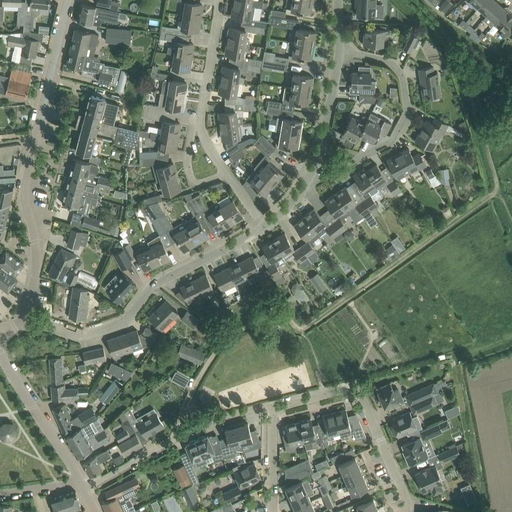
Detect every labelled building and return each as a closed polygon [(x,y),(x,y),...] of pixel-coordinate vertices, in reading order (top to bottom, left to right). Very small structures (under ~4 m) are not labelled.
[(2,0),(3,4),(18,4),(18,10),(25,11),(25,5),(21,4),(20,0),(2,0)] [(24,25),(23,32),(30,34),(31,31),(33,32),(34,18),(40,11),(41,6),(49,7),(49,0),(25,0),(25,5),(25,11),(24,25)] [(234,0),(234,4),(255,7),(262,8),(263,2),(252,0),(234,0)] [(310,14),(312,0),(292,0),(290,10),(310,14)] [(355,0),(355,1),(357,2),(356,16),(366,16),(375,17),(383,17),(383,4),(375,3),(375,0),(355,0)] [(448,0),(445,0),(439,8),(444,13),(453,4),(448,0)] [(483,20),(497,2),(494,0),(484,0),(478,8),(486,15),(482,20),(483,20)] [(183,15),(200,18),(202,5),(186,2),(183,15)] [(495,23),(506,10),(497,2),(483,20),(491,27),(495,23)] [(119,12),(91,6),(81,3),(77,21),(87,23),(100,26),(102,18),(117,22),(119,12)] [(234,4),(232,16),(242,18),(241,24),(249,25),(268,28),(269,22),(253,20),(255,7),(234,4)] [(270,15),(284,18),(285,12),(271,9),(270,15)] [(24,25),(25,11),(18,10),(16,24),(24,25)] [(511,15),(506,10),(495,23),(504,30),(511,20),(511,15)] [(180,14),(178,20),(182,21),(181,28),(198,31),(200,18),(183,15),(180,14)] [(283,24),(284,18),(270,15),(269,22),(283,24)] [(160,32),(178,35),(179,28),(161,25),(160,32)] [(249,25),(248,31),(267,34),(268,28),(249,25)] [(130,44),(131,30),(106,28),(105,42),(130,44)] [(246,31),(240,30),(230,28),(228,42),(249,45),(250,40),(245,39),(246,31)] [(294,42),(314,45),(316,32),(296,28),(294,42)] [(388,38),(388,30),(364,28),(363,45),(383,46),(383,38),(388,38)] [(72,40),(96,46),(98,34),(75,29),(72,40)] [(43,34),(33,32),(31,31),(30,34),(23,32),(22,38),(10,35),(7,45),(14,47),(11,61),(19,63),(20,61),(28,63),(30,56),(35,57),(38,41),(41,42),(43,34)] [(177,41),(178,35),(160,32),(159,41),(161,41),(161,39),(177,41)] [(473,39),(478,42),(481,39),(485,34),(481,32),(477,36),(476,36),(473,39)] [(410,34),(403,49),(410,53),(413,47),(417,39),(418,38),(410,34)] [(417,39),(413,47),(417,49),(421,41),(417,39)] [(94,51),(96,46),(72,40),(70,51),(85,55),(87,49),(94,51)] [(175,55),(191,57),(193,44),(177,41),(176,48),(171,48),(170,54),(175,54),(175,55)] [(314,45),(294,42),(288,41),(287,49),(288,50),(293,51),(292,56),(311,60),(314,45)] [(248,50),(249,45),(228,42),(226,54),(242,57),(243,49),(248,50)] [(101,59),(85,55),(70,51),(66,65),(100,73),(98,81),(116,85),(120,68),(104,64),(100,63),(101,59)] [(189,70),(191,57),(175,55),(172,67),(189,70)] [(273,62),(287,64),(288,58),(274,55),(273,62)] [(248,65),(262,67),(263,60),(249,58),(248,65)] [(286,70),(287,64),(273,62),(272,68),(286,70)] [(261,73),(262,67),(248,65),(247,71),(261,73)] [(244,77),(238,76),(240,69),(224,66),(221,81),(237,83),(237,82),(243,83),(244,77)] [(374,94),(375,94),(375,81),(370,81),(371,73),(370,73),(371,67),(358,66),(358,72),(352,72),(352,74),(351,74),(350,75),(350,79),(351,81),(352,81),(351,87),(359,87),(359,93),(374,94)] [(419,69),(423,97),(440,95),(437,73),(434,73),(433,67),(419,69)] [(9,78),(0,75),(0,91),(5,93),(16,95),(26,98),(32,73),(12,68),(9,78)] [(157,72),(151,71),(150,77),(169,81),(170,75),(157,72)] [(285,87),(311,91),(313,77),(293,74),(291,88),(285,86),(285,87)] [(168,94),(168,95),(184,97),(186,83),(170,81),(168,94)] [(235,95),(237,83),(221,81),(219,93),(235,95)] [(309,105),(311,91),(285,87),(282,100),(309,105)] [(161,93),(160,99),(167,100),(166,107),(182,110),(184,97),(168,95),(168,94),(161,92),(161,93)] [(374,103),(375,94),(374,94),(359,93),(359,102),(374,103)] [(106,99),(100,97),(90,95),(86,112),(101,115),(99,120),(104,122),(112,124),(114,124),(119,105),(106,102),(106,99)] [(267,106),(282,109),(282,103),(268,100),(267,106)] [(143,110),(160,113),(161,106),(149,104),(149,105),(144,104),(143,110)] [(281,115),(282,109),(267,106),(266,113),(281,115)] [(235,111),(219,114),(221,127),(237,125),(237,124),(242,123),(242,118),(243,117),(243,110),(242,110),(235,109),(235,111)] [(158,120),(160,113),(143,110),(141,116),(158,120)] [(114,125),(114,124),(112,124),(104,122),(99,120),(101,115),(86,112),(81,129),(84,129),(84,131),(115,139),(114,144),(120,145),(124,134),(117,132),(119,126),(114,125)] [(352,117),(342,134),(349,138),(348,139),(354,142),(355,141),(356,142),(359,136),(368,118),(363,116),(360,121),(352,117)] [(303,121),(283,118),(277,117),(275,131),(280,132),(300,135),(303,121)] [(368,118),(359,136),(373,143),(378,132),(385,136),(391,123),(379,117),(376,122),(368,118)] [(415,141),(424,146),(432,150),(441,132),(443,134),(448,124),(444,123),(436,118),(432,123),(426,120),(415,141)] [(157,127),(156,133),(177,137),(180,123),(163,121),(162,128),(157,127)] [(237,125),(221,127),(223,140),(239,138),(237,125)] [(139,136),(139,131),(140,130),(124,128),(119,126),(117,132),(124,134),(120,145),(130,147),(139,149),(139,138),(139,136)] [(126,164),(130,147),(120,145),(114,144),(115,139),(84,131),(84,129),(81,129),(75,151),(126,164)] [(150,132),(149,138),(160,140),(159,147),(175,150),(177,137),(156,133),(150,132)] [(298,149),(300,135),(280,132),(278,145),(298,149)] [(257,139),(271,152),(276,147),(262,134),(257,139)] [(267,157),(271,152),(257,139),(253,143),(267,157)] [(244,147),(241,149),(238,143),(226,151),(230,157),(242,149),(244,147)] [(387,160),(391,168),(397,179),(417,168),(419,170),(426,166),(419,153),(412,157),(408,148),(387,160)] [(234,162),(245,154),(242,149),(230,157),(234,162)] [(98,171),(102,157),(91,155),(89,162),(74,158),(69,178),(100,186),(100,185),(113,189),(114,187),(109,186),(111,179),(99,175),(99,176),(95,175),(95,173),(98,171)] [(259,172),(274,185),(284,174),(268,162),(259,172)] [(161,181),(177,177),(173,164),(153,169),(157,182),(161,181)] [(379,191),(377,188),(388,181),(377,164),(366,171),(364,168),(378,191),(379,191)] [(364,168),(353,176),(364,191),(361,193),(365,199),(363,200),(374,216),(375,218),(376,217),(380,214),(375,208),(378,206),(371,196),(378,191),(364,168)] [(434,175),(431,168),(425,171),(428,178),(434,175)] [(439,170),(440,179),(449,178),(448,169),(439,170)] [(265,196),(274,185),(259,172),(250,183),(265,196)] [(177,177),(161,181),(164,194),(180,189),(177,177)] [(97,194),(100,186),(69,178),(65,190),(91,197),(98,199),(101,200),(109,202),(110,196),(102,193),(101,195),(97,194)] [(394,179),(387,184),(395,195),(402,190),(394,179)] [(208,187),(211,192),(225,187),(222,182),(208,187)] [(346,186),(335,194),(349,214),(354,211),(356,214),(359,211),(363,216),(367,222),(374,216),(363,200),(358,204),(356,202),(351,193),(346,186)] [(0,205),(10,204),(13,190),(0,189),(0,205)] [(65,190),(62,203),(78,207),(77,211),(84,213),(87,203),(90,203),(91,197),(65,190)] [(159,194),(143,199),(143,200),(145,205),(150,204),(158,202),(161,201),(159,194)] [(199,194),(192,198),(200,212),(206,208),(208,208),(207,207),(199,194)] [(335,194),(324,201),(335,217),(338,215),(340,217),(332,223),(340,234),(348,228),(343,223),(346,221),(344,218),(349,214),(335,194)] [(187,201),(186,202),(193,215),(194,216),(200,212),(192,198),(187,201)] [(220,207),(231,224),(243,217),(233,200),(220,207)] [(158,202),(150,204),(166,232),(173,227),(158,202)] [(0,218),(6,220),(10,204),(0,205),(0,218)] [(145,205),(140,207),(141,208),(142,211),(143,213),(146,215),(148,215),(149,216),(152,221),(160,234),(160,235),(166,232),(150,204),(145,205)] [(220,207),(209,214),(217,229),(219,232),(231,224),(220,207)] [(303,217),(316,231),(326,223),(314,208),(303,217)] [(82,224),(97,229),(100,220),(85,215),(82,224)] [(306,240),(316,231),(303,217),(294,225),(306,240)] [(190,219),(184,223),(186,227),(196,244),(208,237),(207,235),(198,220),(192,223),(190,219)] [(343,237),(340,234),(332,223),(325,228),(336,242),(343,237)] [(186,227),(174,234),(178,241),(184,251),(196,244),(186,227)] [(78,247),(82,232),(72,229),(68,245),(78,247)] [(273,239),(283,255),(294,249),(285,233),(273,239)] [(155,246),(150,248),(157,264),(170,259),(165,248),(163,243),(163,242),(160,237),(153,240),(154,242),(155,246)] [(286,261),(283,255),(273,239),(262,246),(271,262),(275,259),(279,265),(286,261)] [(398,253),(406,248),(399,239),(392,243),(398,253)] [(300,247),(308,257),(316,251),(308,241),(300,247)] [(124,249),(129,258),(135,255),(129,242),(122,246),(124,249)] [(143,247),(136,250),(137,254),(144,270),(157,264),(150,248),(145,251),(143,247)] [(300,263),(308,257),(300,247),(292,252),(300,263)] [(61,280),(65,271),(69,265),(71,266),(76,256),(61,248),(48,274),(61,280)] [(132,264),(129,258),(124,249),(114,254),(122,269),(132,264)] [(23,263),(6,250),(0,257),(0,276),(12,286),(17,280),(13,277),(23,263)] [(257,279),(255,275),(260,272),(252,256),(239,262),(247,279),(249,283),(257,279)] [(235,285),(247,279),(239,262),(227,268),(235,285)] [(285,281),(282,276),(274,262),(267,267),(277,285),(285,281)] [(222,291),(235,285),(227,268),(214,275),(222,291)] [(79,275),(70,272),(66,281),(75,285),(79,275)] [(115,298),(119,302),(135,284),(124,273),(114,283),(112,282),(106,289),(108,290),(107,291),(111,294),(110,295),(114,300),(115,298)] [(193,281),(201,297),(214,291),(206,274),(193,281)] [(12,286),(0,276),(0,286),(8,292),(12,286)] [(270,284),(268,278),(262,281),(265,286),(270,284)] [(188,303),(201,297),(193,281),(180,287),(188,303)] [(321,281),(315,286),(319,292),(326,288),(321,281)] [(292,285),(291,290),(294,295),(301,291),(300,289),(297,284),(297,283),(292,285)] [(86,293),(87,288),(73,286),(69,317),(86,320),(90,294),(86,293)] [(245,291),(239,294),(242,299),(247,296),(245,291)] [(225,292),(219,294),(220,297),(214,299),(217,306),(223,304),(222,301),(228,298),(225,292)] [(178,313),(173,308),(166,301),(155,311),(155,310),(149,315),(150,316),(149,317),(162,330),(178,313)] [(193,328),(199,320),(187,311),(181,319),(193,328)] [(142,333),(152,338),(156,333),(146,327),(142,333)] [(141,333),(138,334),(137,330),(127,333),(133,350),(143,347),(149,345),(151,340),(141,334),(141,333)] [(123,354),(133,350),(127,333),(117,337),(123,354)] [(162,335),(154,344),(159,348),(167,339),(162,335)] [(113,357),(123,354),(117,337),(107,340),(113,357)] [(182,343),(177,354),(194,361),(198,350),(182,343)] [(103,348),(89,351),(92,363),(106,360),(103,348)] [(89,351),(82,352),(85,365),(92,363),(89,351)] [(61,357),(49,358),(51,379),(51,385),(64,384),(64,380),(62,380),(62,378),(61,357)] [(112,362),(108,371),(126,380),(133,372),(112,362)] [(176,370),(171,379),(185,386),(189,377),(176,370)] [(106,389),(108,391),(100,400),(105,404),(123,384),(115,378),(106,389)] [(414,402),(440,391),(447,388),(444,382),(443,382),(442,380),(410,394),(414,402)] [(379,395),(384,407),(403,399),(399,390),(395,389),(393,390),(390,383),(376,389),(377,390),(376,392),(378,395),(379,395)] [(64,384),(51,385),(52,400),(65,399),(78,398),(78,395),(88,395),(88,387),(78,388),(64,389),(64,384)] [(94,393),(99,397),(103,392),(98,388),(94,393)] [(424,409),(437,403),(444,400),(440,391),(414,402),(414,403),(420,400),(424,409)] [(65,403),(52,409),(64,435),(76,429),(96,418),(91,409),(72,420),(65,403)] [(447,418),(460,412),(457,404),(443,410),(447,418)] [(129,408),(124,412),(128,419),(127,419),(135,432),(141,429),(145,436),(163,426),(154,409),(142,415),(145,420),(138,423),(136,419),(129,408)] [(349,423),(347,416),(346,409),(334,412),(339,432),(346,430),(347,435),(355,432),(357,439),(366,437),(358,420),(349,423)] [(333,433),(339,432),(334,412),(322,416),(325,427),(320,429),(324,447),(328,446),(327,440),(334,438),(333,433)] [(394,423),(392,424),(398,437),(407,433),(408,436),(421,430),(423,429),(417,416),(415,417),(412,418),(409,412),(392,419),(394,423)] [(95,419),(65,436),(71,447),(87,438),(88,438),(101,431),(95,419)] [(136,434),(135,432),(127,419),(120,423),(124,430),(115,435),(119,442),(136,434)] [(311,419),(299,422),(304,441),(306,450),(312,448),(318,446),(311,419)] [(296,443),(304,441),(299,422),(285,425),(290,444),(285,445),(285,451),(296,451),(296,443)] [(419,437),(402,445),(406,452),(405,454),(409,464),(427,456),(427,458),(435,454),(430,442),(422,445),(421,442),(443,433),(438,422),(423,429),(421,430),(423,436),(419,437)] [(261,446),(261,439),(259,440),(257,434),(251,436),(248,423),(244,424),(244,423),(236,425),(241,444),(248,442),(250,450),(261,446)] [(14,434),(14,428),(10,424),(5,424),(1,427),(1,429),(0,430),(0,432),(0,433),(4,438),(10,438),(14,434)] [(235,446),(241,444),(236,425),(228,427),(228,429),(225,430),(228,443),(220,446),(222,451),(224,458),(232,456),(236,450),(235,446)] [(92,446),(100,442),(101,444),(110,438),(104,429),(101,431),(88,438),(87,438),(71,447),(77,457),(93,448),(92,446)] [(118,443),(120,447),(125,455),(143,445),(136,434),(119,442),(118,443)] [(208,436),(197,440),(206,463),(213,460),(210,453),(214,451),(208,436)] [(203,457),(196,440),(185,445),(194,466),(197,465),(199,467),(204,467),(207,466),(203,457)] [(460,455),(459,453),(464,451),(461,444),(438,454),(442,463),(460,455)] [(83,463),(90,475),(102,469),(99,463),(111,456),(108,450),(83,463)] [(288,475),(311,465),(308,458),(285,468),(288,475)] [(343,475),(360,468),(355,458),(339,465),(343,475)] [(241,488),(261,478),(254,463),(234,472),(241,488)] [(183,465),(173,470),(178,482),(189,477),(183,465)] [(291,482),(315,472),(311,465),(288,475),(291,482)] [(443,483),(435,465),(415,474),(423,492),(431,488),(434,495),(443,491),(440,484),(443,483)] [(342,487),(364,478),(360,468),(343,475),(347,485),(342,487)] [(290,498),(311,489),(307,478),(285,488),(290,498)] [(344,492),(349,489),(352,495),(368,488),(364,478),(342,487),(344,492)] [(129,481),(114,488),(118,495),(132,488),(129,481)] [(207,485),(201,483),(198,488),(204,491),(207,485)] [(328,491),(328,490),(325,483),(318,486),(322,496),(327,493),(328,491)] [(190,504),(199,500),(200,499),(193,485),(183,490),(190,504)] [(238,485),(223,492),(228,502),(242,495),(238,485)] [(470,486),(462,490),(468,505),(476,501),(470,486)] [(310,501),(308,495),(313,493),(311,489),(290,498),(294,508),(310,501)] [(74,511),(77,511),(82,510),(75,491),(51,499),(55,510),(52,511),(68,511),(74,510),(74,511)] [(333,506),(330,500),(327,494),(327,493),(322,496),(327,509),(333,506)] [(109,501),(103,503),(106,511),(129,511),(136,509),(131,499),(119,504),(117,500),(116,497),(109,501)] [(373,499),(368,501),(367,499),(362,501),(363,503),(357,506),(359,511),(358,511),(370,511),(377,509),(373,499)] [(231,501),(221,505),(223,509),(223,511),(226,511),(234,509),(234,508),(232,504),(231,501)] [(310,501),(294,508),(295,511),(312,511),(315,511),(310,501)] [(0,511),(7,511),(9,506),(0,503),(0,511)]
